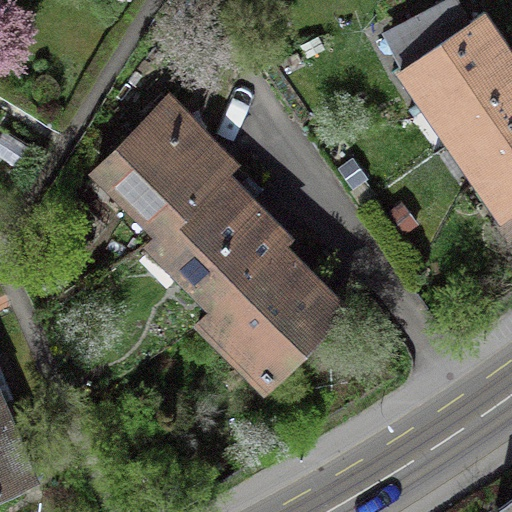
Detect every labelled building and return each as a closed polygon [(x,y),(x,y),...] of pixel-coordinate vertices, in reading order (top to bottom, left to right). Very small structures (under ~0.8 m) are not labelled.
[(495,31),(482,12),(469,22),(456,0),(443,0),(391,28),(409,62),(402,67),(427,104),(507,49),(495,31)] [(511,55),(507,49),(427,104),(453,141),(511,100),(511,55)] [(101,165),(164,229),(223,170),(232,162),(169,98),(152,114),(101,165)] [(511,100),(453,141),(478,177),(511,153),(511,100)] [(511,153),(478,177),(504,215),(511,209),(511,153)] [(155,238),(219,301),(279,242),(287,234),(223,170),(164,229),(155,238)] [(271,376),(291,357),(342,306),(279,242),(219,301),(208,312),(262,366),(260,369),(269,378),(271,376)] [(0,396),(8,393),(0,373),(0,396)] [(19,418),(8,393),(0,396),(0,488),(30,476),(8,424),(19,418)] [(511,511),(511,483),(493,497),(503,511),(511,511)]
